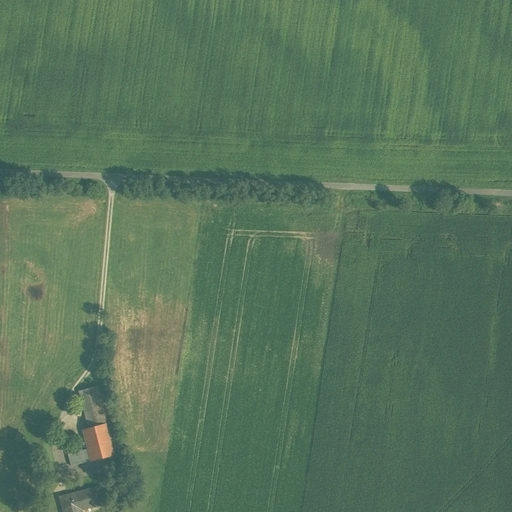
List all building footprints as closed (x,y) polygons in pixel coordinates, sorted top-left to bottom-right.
[(96,386),(80,390),(90,428),(105,424),(96,386)] [(12,408),(4,410),(6,418),(14,417),(12,408)] [(90,428),(84,429),(89,448),(92,460),(92,461),(113,455),(105,424),(90,428)] [(89,448),(68,454),(71,466),(92,460),(89,448)] [(99,487),(61,497),(65,511),(81,511),(81,508),(103,503),(99,487)]
